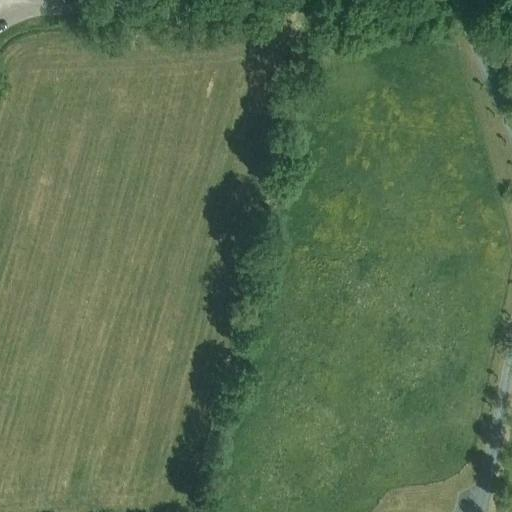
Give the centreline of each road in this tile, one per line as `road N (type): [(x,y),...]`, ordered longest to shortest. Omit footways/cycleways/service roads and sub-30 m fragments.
road 1 (track): [(459,0),(511,127),(511,359),(479,511)]
road 2 (unclassified): [(0,11),(128,0)]
